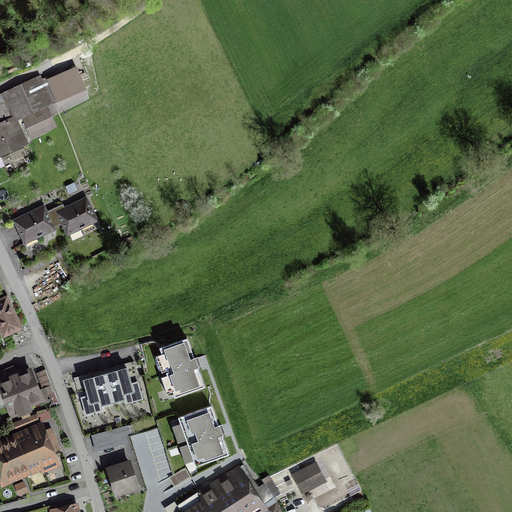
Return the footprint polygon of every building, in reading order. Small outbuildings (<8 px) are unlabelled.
[(84,93),(75,73),(51,83),(60,103),(84,93)] [(41,82),(0,100),(0,158),(25,147),(16,127),(22,124),(29,139),(54,127),(48,114),(26,124),(23,118),(52,106),(41,82)] [(62,207),(45,215),(51,228),(61,223),(67,236),(95,222),(85,202),(65,212),(62,207)] [(43,210),(14,224),(23,242),(51,228),(45,215),(43,210)] [(5,301),(0,303),(0,330),(4,338),(20,330),(5,301)] [(175,397),(205,387),(187,338),(160,348),(168,372),(166,373),(175,397)] [(133,361),(103,370),(112,401),(124,398),(125,401),(143,396),(133,361)] [(103,370),(74,377),(84,413),(101,408),(101,405),(112,401),(103,370)] [(31,371),(0,382),(0,385),(11,414),(0,417),(0,428),(15,423),(36,415),(46,411),(31,371)] [(0,417),(11,414),(0,385),(0,417)] [(178,418),(196,466),(229,454),(211,406),(178,418)] [(36,415),(15,423),(17,430),(39,422),(36,415)] [(128,425),(91,435),(95,450),(125,442),(123,434),(130,432),(128,425)] [(43,426),(0,443),(0,465),(4,476),(61,453),(51,430),(45,432),(43,426)] [(129,460),(108,467),(116,490),(137,483),(129,460)] [(316,464),(293,474),(300,488),(322,478),(316,464)] [(203,497),(182,511),(252,511),(267,503),(249,475),(245,478),(239,468),(200,492),(203,497)] [(23,481),(15,485),(19,494),(27,490),(23,481)]
